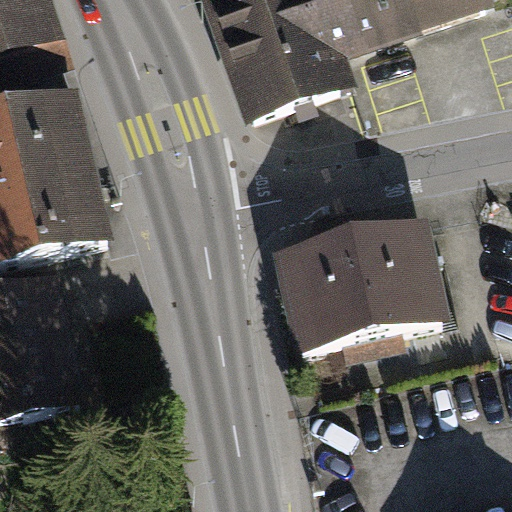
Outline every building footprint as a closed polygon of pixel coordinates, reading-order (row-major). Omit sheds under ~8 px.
[(44,0),(0,0),(0,76),(63,56),(44,0)] [(197,0),(250,144),(358,105),(347,76),(494,23),(485,0),(197,0)] [(77,119),(0,136),(0,263),(3,262),(8,286),(110,262),(77,119)] [(428,235),(274,267),(294,362),(448,329),(428,235)] [(60,297),(0,312),(0,438),(91,415),(60,297)]
